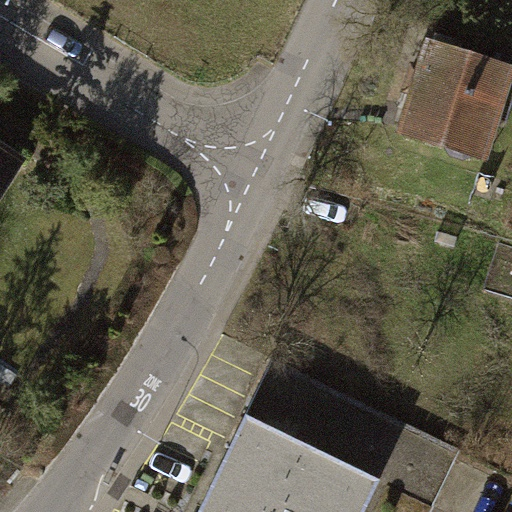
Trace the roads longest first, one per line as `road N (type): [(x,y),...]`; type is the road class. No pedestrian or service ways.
road 1 (residential): [(262,166),(147,386),(58,511)]
road 2 (residential): [(0,26),(162,123),(262,166)]
road 3 (residential): [(341,0),(262,166)]
